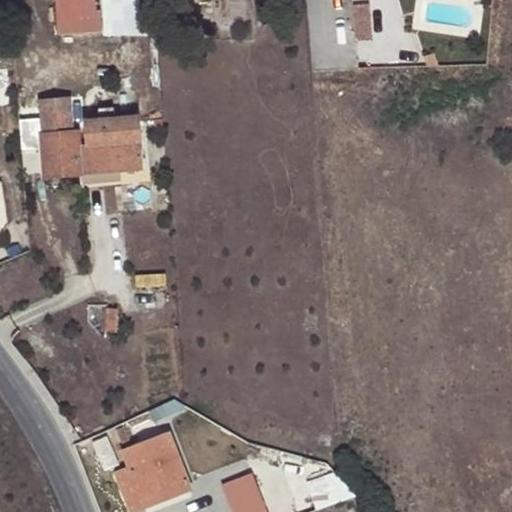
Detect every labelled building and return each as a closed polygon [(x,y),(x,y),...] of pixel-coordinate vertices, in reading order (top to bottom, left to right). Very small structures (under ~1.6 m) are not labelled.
[(93,0),(80,0),(53,2),(56,37),(100,35),(99,14),(95,14),(93,0)] [(403,13),(381,14),(380,1),(359,1),(360,36),(404,34),(403,13)] [(122,2),(105,3),(106,28),(123,27),(122,2)] [(42,116),(44,152),(47,176),(141,169),(138,119),(85,122),(86,145),(77,145),(75,133),(71,134),(70,99),(40,100),(42,116)] [(19,118),(22,153),(44,152),(42,116),(41,116),(19,118)] [(116,321),(117,309),(106,309),(106,321),(116,321)] [(135,511),(192,489),(170,432),(122,452),(128,468),(115,473),(129,511),(135,511)] [(219,482),(230,511),(267,511),(251,469),(219,482)]
